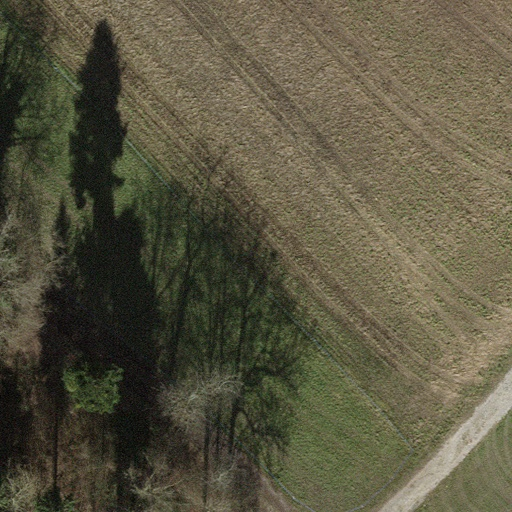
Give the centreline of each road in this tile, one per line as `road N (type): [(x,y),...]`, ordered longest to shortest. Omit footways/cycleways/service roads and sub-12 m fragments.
road 1 (track): [(0,284),(262,511)]
road 2 (track): [(398,511),(511,393)]
